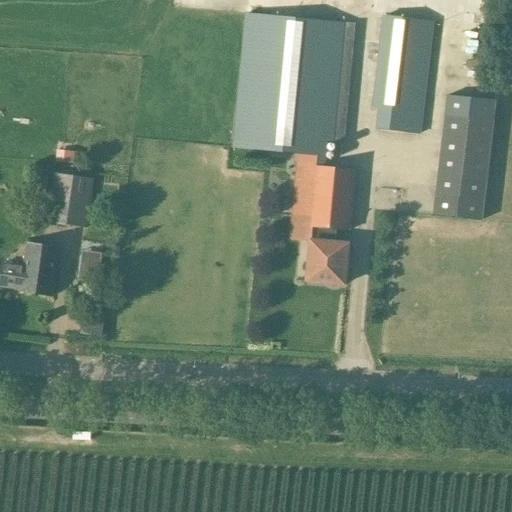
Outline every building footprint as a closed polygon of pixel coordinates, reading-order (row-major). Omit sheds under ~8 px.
[(298,154),(325,156),(326,143),(333,143),(344,23),(246,14),(234,148),(298,154)] [(376,130),(419,136),(430,20),(384,15),(373,107),(378,108),(376,130)] [(433,215),(481,221),(493,121),(445,115),(433,215)] [(74,163),(75,151),(57,149),(56,160),(74,163)] [(324,168),(325,156),(298,154),(292,216),(310,217),(309,227),(312,227),(311,241),(310,241),(306,281),(344,284),(348,245),(334,244),(336,230),(349,231),(355,171),(324,168)] [(95,179),(55,174),(48,225),(88,231),(95,179)] [(80,240),(79,263),(94,264),(94,240),(80,240)] [(21,292),(51,296),(58,249),(27,244),(24,267),(4,264),(1,286),(22,289),(21,292)]
